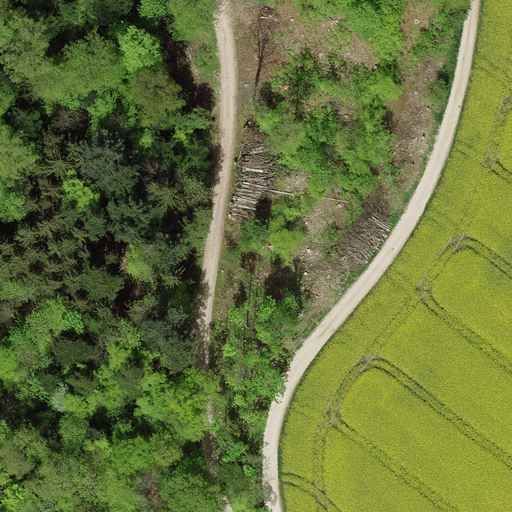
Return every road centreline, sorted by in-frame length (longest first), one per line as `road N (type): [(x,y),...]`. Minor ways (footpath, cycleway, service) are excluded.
road 1 (track): [(277,511),(274,430),(283,394),(399,246),(420,207),(459,110),(476,0)]
road 2 (track): [(216,511),(204,445),(228,167),(227,82),(210,0)]
